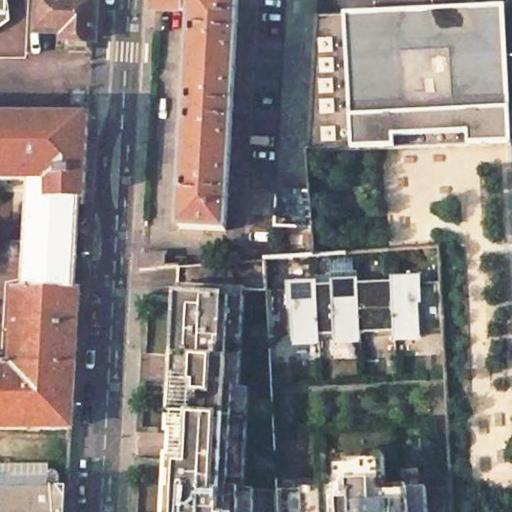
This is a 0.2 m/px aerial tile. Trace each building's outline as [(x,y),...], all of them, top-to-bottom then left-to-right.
[(95,1),(81,0),(40,0),(39,30),(65,32),(65,39),(93,41),(95,1)] [(155,0),(155,10),(183,10),(183,0),(155,0)] [(193,0),(192,31),(189,69),(187,112),(185,156),(183,192),(181,229),(226,231),(228,188),(238,0),(193,0)] [(290,0),(290,7),(280,151),(278,190),(310,192),(308,150),(316,7),(316,0),(290,0)] [(480,6),(316,7),(308,150),(382,148),(510,143),(504,6),(480,6)] [(88,115),(0,115),(0,180),(28,181),(27,202),(25,222),(25,232),(24,254),(23,274),(22,288),(71,288),(71,273),(72,258),(73,230),(74,217),(75,199),(84,199),(88,115)] [(310,192),(278,190),(276,227),(312,230),(310,192)] [(165,267),(165,258),(166,254),(141,255),(140,269),(145,269),(154,268),(165,267)] [(165,258),(165,267),(175,267),(187,266),(187,257),(165,258)] [(286,290),(267,291),(270,339),(295,338),(295,343),(321,342),(320,337),(335,336),(335,341),(361,340),(361,332),(394,330),(395,338),(421,336),(420,332),(443,330),(440,282),(421,283),(420,274),(392,276),(392,282),(363,283),(363,278),(330,280),(330,285),(315,285),(315,281),(286,282),(286,290)] [(22,288),(14,289),(10,364),(0,364),(0,428),(72,428),(73,409),(75,371),(79,288),(71,288),(22,288)] [(250,398),(240,398),(246,299),(178,295),(174,362),(185,363),(185,381),(173,381),(170,428),(177,429),(177,435),(175,460),(169,460),(165,511),(278,511),(277,495),(244,496),(250,398)] [(185,363),(174,362),(174,371),(173,381),(185,381),(185,363)] [(383,458),(335,460),(337,488),(277,490),(277,491),(277,495),(278,511),(426,511),(425,489),(385,491),(383,458)] [(67,511),(69,490),(0,489),(0,511),(67,511)]
